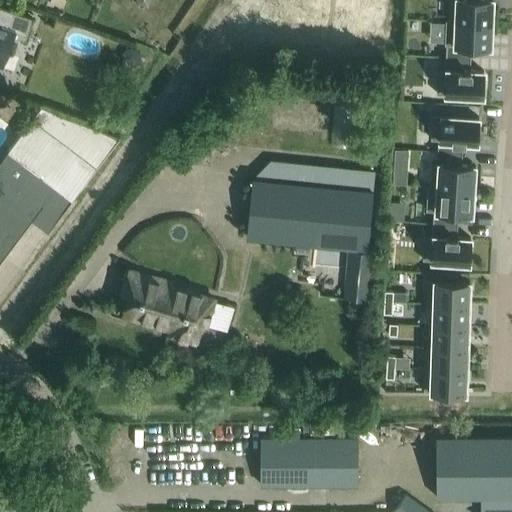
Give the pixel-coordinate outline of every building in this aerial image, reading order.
[(448,0),(448,19),(448,20),(491,22),(492,0),(448,0)] [(32,17),(10,10),(0,6),(0,65),(1,66),(12,35),(24,39),(32,17)] [(286,14),(284,45),(308,46),(308,45),(408,48),(409,18),(286,14)] [(445,18),(444,43),(446,43),(445,56),(470,57),(471,45),(490,45),(491,22),(448,20),(448,19),(445,18)] [(437,67),(436,92),(482,94),(483,70),(469,69),(470,57),(445,56),(444,68),(437,67)] [(77,96),(82,84),(60,75),(55,87),(77,96)] [(0,159),(0,259),(31,218),(47,230),(118,136),(119,135),(111,132),(41,105),(7,150),(0,159)] [(432,113),(430,138),(438,139),(437,150),(462,152),(463,140),(476,141),(478,116),(432,113)] [(270,129),(317,132),(317,120),(270,118),(270,129)] [(429,184),(429,186),(473,188),(475,165),(461,164),(462,152),(437,150),(436,162),(431,162),(429,184)] [(198,159),(194,176),(209,180),(213,162),(198,159)] [(215,187),(225,188),(227,165),(218,164),(215,187)] [(246,236),(366,249),(372,189),(252,177),(246,236)] [(427,184),(425,209),(433,209),(432,223),(457,224),(458,211),(472,212),(473,188),(429,186),(429,184),(427,184)] [(424,233),(422,258),(468,261),(470,237),(456,236),(457,224),(432,223),(431,234),(424,233)] [(156,321),(165,324),(166,325),(167,326),(168,327),(169,329),(169,330),(169,332),(195,340),(200,322),(205,323),(214,296),(170,283),(169,286),(149,280),(151,274),(128,268),(121,291),(128,293),(121,314),(155,324),(156,321)] [(427,279),(426,302),(434,302),(468,303),(469,281),(458,280),(458,273),(428,272),(428,279),(427,279)] [(385,290),(384,301),(392,301),(393,290),(385,290)] [(384,301),(383,312),(392,313),(392,301),(384,301)] [(434,302),(433,324),(467,325),(468,303),(434,302)] [(389,322),(388,333),(396,334),(397,323),(389,322)] [(432,344),(432,346),(467,347),(467,325),(433,324),(432,344)] [(425,344),(424,367),(466,368),(467,347),(432,346),(432,344),(425,344)] [(387,354),(386,366),(394,366),(395,355),(387,354)] [(386,366),(385,377),(393,377),(394,366),(386,366)] [(424,367),(423,389),(465,391),(466,368),(424,367)] [(511,511),(511,435),(436,436),(436,497),(480,497),(480,511),(511,511)] [(356,484),(356,436),(260,436),(260,484),(356,484)] [(429,511),(405,493),(393,509),(397,511),(429,511)]
